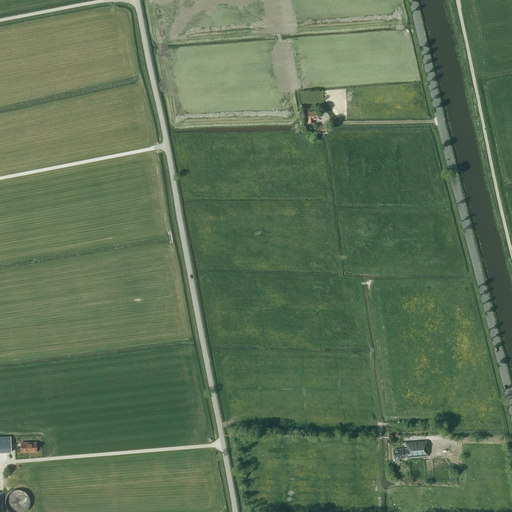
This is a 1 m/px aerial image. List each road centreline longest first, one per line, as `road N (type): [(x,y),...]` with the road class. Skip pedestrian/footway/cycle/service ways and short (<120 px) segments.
road 1 (unclassified): [(235,511),(136,0)]
road 2 (secondary): [(511,408),(413,0)]
